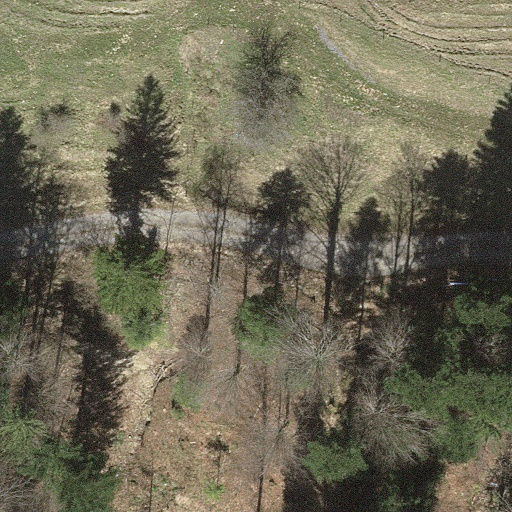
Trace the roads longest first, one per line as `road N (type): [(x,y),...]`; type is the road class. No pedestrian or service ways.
road 1 (track): [(511,137),(415,113),(331,56),(247,18),(211,13),(133,40),(21,47),(0,40)]
road 2 (track): [(0,255),(89,238),(511,261)]
